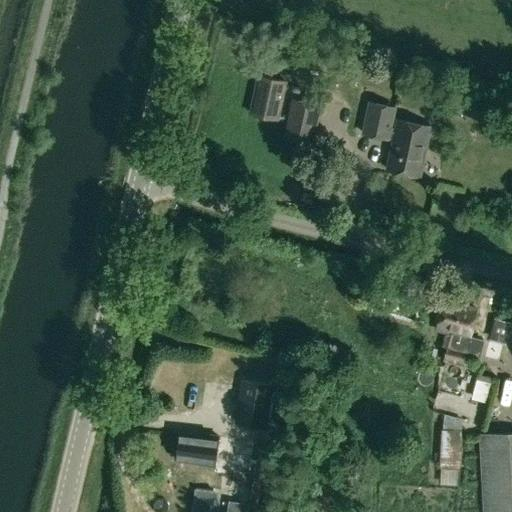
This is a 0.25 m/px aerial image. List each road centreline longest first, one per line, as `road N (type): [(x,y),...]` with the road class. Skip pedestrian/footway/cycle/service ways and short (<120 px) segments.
road 1 (unclassified): [(511,275),(242,212),(139,178)]
road 2 (tertiary): [(63,511),(139,178)]
road 3 (tertiary): [(139,178),(181,0)]
